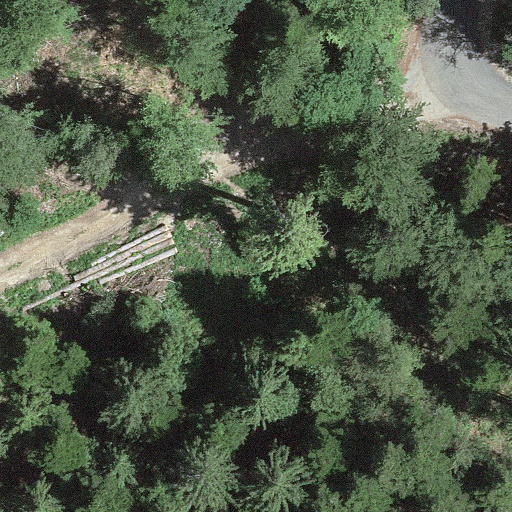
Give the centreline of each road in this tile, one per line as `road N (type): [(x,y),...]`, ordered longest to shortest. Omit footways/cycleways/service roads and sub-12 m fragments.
road 1 (track): [(0,267),(448,38)]
road 2 (unclassified): [(455,0),(448,38),(470,87),(511,109)]
